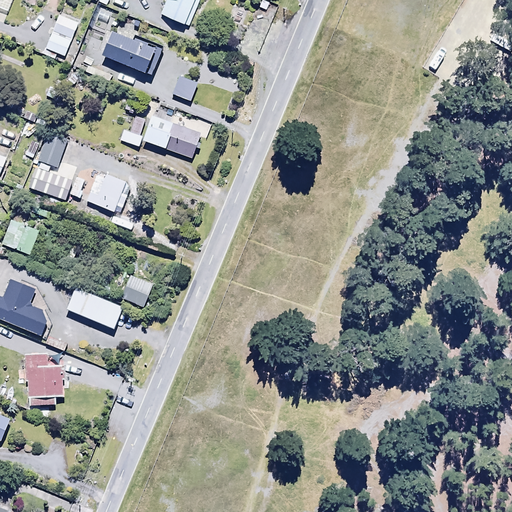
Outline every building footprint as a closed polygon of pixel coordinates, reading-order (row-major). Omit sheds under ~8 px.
[(0,0),(0,8),(9,12),(14,0),(0,0)] [(201,0),(168,0),(163,14),(190,25),(201,0)] [(80,24),(62,16),(48,49),(66,56),(80,24)] [(163,53),(114,33),(104,57),(153,77),(163,53)] [(200,83),(182,76),(174,95),(192,102),(200,83)] [(62,90),(52,86),(47,96),(57,100),(62,90)] [(128,100),(125,109),(139,114),(142,105),(128,100)] [(121,140),(140,148),(144,138),(141,137),(148,120),(132,114),(121,140)] [(203,134),(154,117),(145,142),(194,159),(203,134)] [(69,139),(51,132),(41,161),(59,168),(69,139)] [(0,178),(8,159),(0,155),(0,178)] [(128,183),(101,172),(97,182),(89,201),(116,213),(119,206),(124,209),(129,197),(123,194),(128,183)] [(86,181),(70,176),(65,192),(81,197),(86,181)] [(53,211),(37,205),(34,213),(50,219),(53,211)] [(40,232),(12,222),(4,245),(32,255),(40,232)] [(80,249),(73,245),(66,258),(74,262),(80,249)] [(155,286),(134,277),(125,298),(145,307),(155,286)] [(37,291),(12,281),(6,300),(0,297),(0,319),(43,336),(48,323),(43,311),(31,307),(37,291)] [(125,308),(79,289),(70,310),(116,329),(125,308)] [(50,368),(50,356),(28,357),(29,378),(30,406),(58,405),(57,398),(65,398),(64,368),(50,368)] [(0,440),(3,442),(12,420),(0,415),(0,440)] [(13,475),(0,469),(0,489),(6,492),(13,475)]
